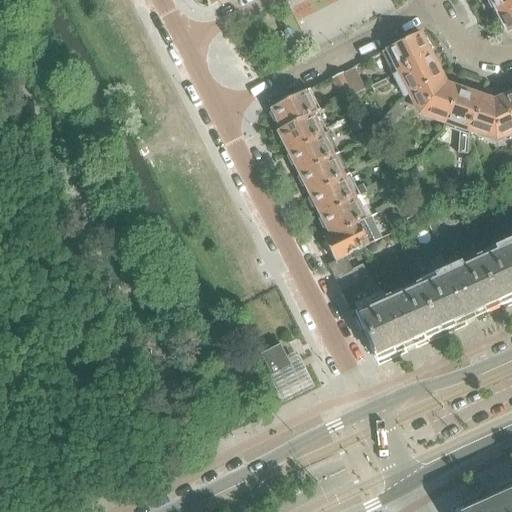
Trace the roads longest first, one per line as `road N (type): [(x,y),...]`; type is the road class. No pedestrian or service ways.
road 1 (residential): [(369,410),(218,110)]
road 2 (residential): [(433,2),(218,110)]
road 3 (tertiary): [(369,410),(174,511)]
road 4 (tertiary): [(511,354),(369,410)]
